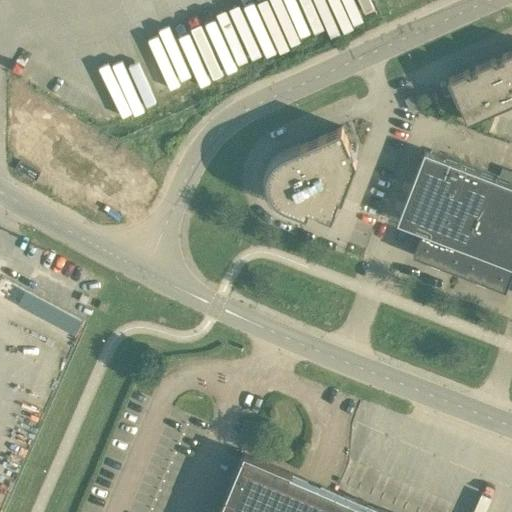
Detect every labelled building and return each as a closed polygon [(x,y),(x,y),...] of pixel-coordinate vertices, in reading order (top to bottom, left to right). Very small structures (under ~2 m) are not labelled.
[(457,98),(467,120),(492,109),(511,100),(511,48),(501,54),(503,57),(497,60),(496,56),(475,66),(476,69),(470,72),(469,68),(448,77),(457,98)] [(342,197),(356,159),(342,126),(284,151),(277,156),(272,162),(269,168),(267,176),(267,183),(269,188),(270,191),(273,195),(278,200),(284,204),(306,213),(309,207),(332,216),(339,196),(342,197)] [(422,231),(413,254),(506,290),(511,272),(511,183),(424,150),(397,221),(422,231)] [(30,328),(48,337),(55,324),(74,334),(82,318),(24,287),(17,301),(38,312),(30,328)] [(387,511),(298,475),(244,452),(218,511),(387,511)]
